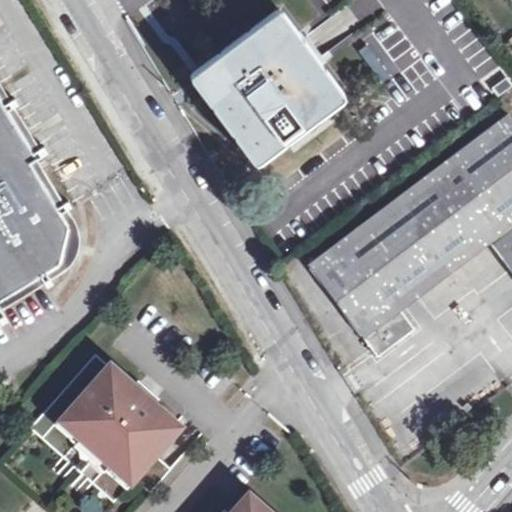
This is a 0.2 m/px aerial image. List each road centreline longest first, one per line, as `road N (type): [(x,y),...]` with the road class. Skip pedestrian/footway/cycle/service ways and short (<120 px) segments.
road 1 (residential): [(380,511),(76,0)]
road 2 (unknown): [(511,365),(505,358),(316,403)]
